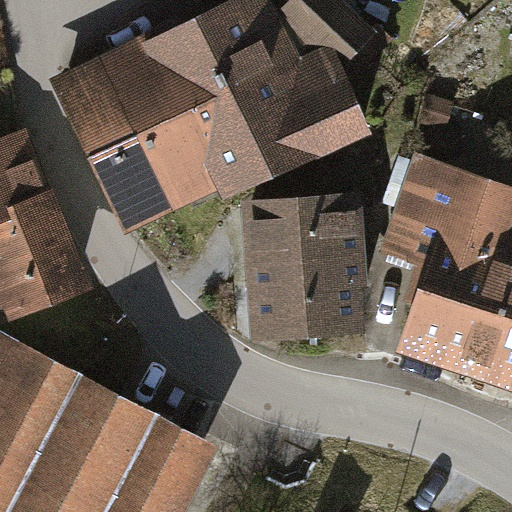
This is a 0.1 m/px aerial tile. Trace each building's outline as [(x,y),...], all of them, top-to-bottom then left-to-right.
[(215,0),(58,70),(130,230),(377,120),(357,76),(393,31),(354,0),(215,0)] [(0,293),(10,318),(90,283),(21,126),(0,134),(0,293)] [(454,353),(511,370),(511,244),(499,241),(511,200),(511,194),(414,161),(384,250),(423,263),(412,298),(421,301),(411,335),(454,350),(454,353)] [(250,337),(377,324),(363,191),(236,204),(250,337)] [(185,511),(222,437),(0,329),(0,511),(185,511)]
